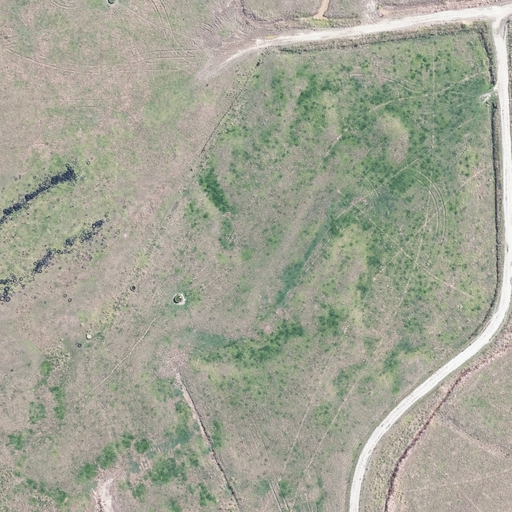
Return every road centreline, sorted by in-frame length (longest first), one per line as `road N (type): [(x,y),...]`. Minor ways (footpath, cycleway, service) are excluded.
road 1 (track): [(493,6),(500,291),(472,335),(365,440),(353,511)]
road 2 (track): [(212,51),(266,30),(511,3)]
